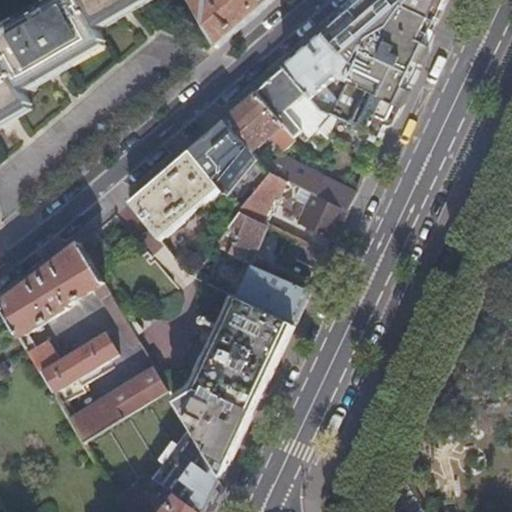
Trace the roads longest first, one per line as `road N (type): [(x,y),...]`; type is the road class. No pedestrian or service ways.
road 1 (secondary): [(268,500),(503,0)]
road 2 (residential): [(318,0),(0,261)]
